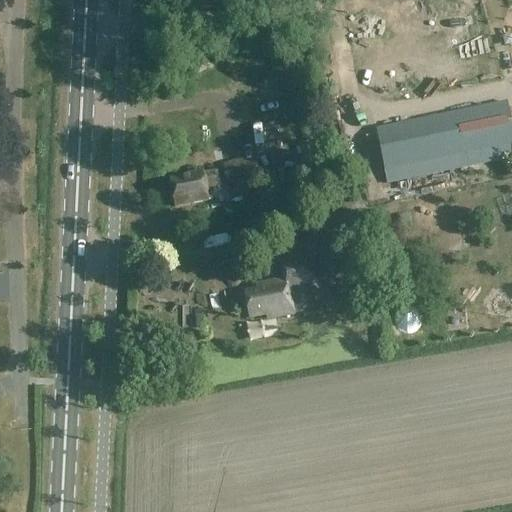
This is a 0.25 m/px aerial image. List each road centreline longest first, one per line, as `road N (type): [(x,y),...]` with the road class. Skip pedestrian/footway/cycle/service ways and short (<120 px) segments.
road 1 (primary): [(59,511),(84,0)]
road 2 (unclassified): [(21,422),(12,183),(16,0)]
